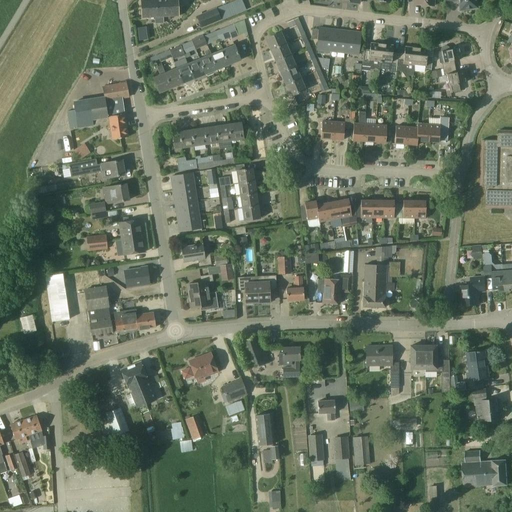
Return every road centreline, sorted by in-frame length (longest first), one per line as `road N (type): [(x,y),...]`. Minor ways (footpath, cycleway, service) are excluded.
road 1 (residential): [(176,331),(511,319)]
road 2 (residential): [(266,96),(255,33),(301,9),(485,31)]
road 3 (residential): [(458,169),(447,176),(319,170),(291,151),(266,96)]
road 4 (residential): [(176,331),(141,116)]
road 5 (unclassified): [(52,384),(88,361),(176,331)]
road 6 (residential): [(60,511),(52,384)]
road 7 (residential): [(141,116),(266,96)]
